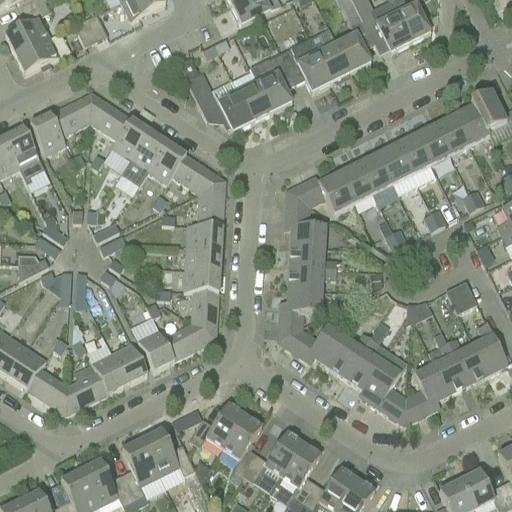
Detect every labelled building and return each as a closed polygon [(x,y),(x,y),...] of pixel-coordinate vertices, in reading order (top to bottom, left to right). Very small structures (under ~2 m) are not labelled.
[(32,0),(27,3),(25,0),(0,0),(0,16),(16,9),(21,19),(43,8),(39,0),(32,0)] [(114,0),(119,9),(136,0),(114,0)] [(164,11),(157,0),(136,0),(119,9),(129,29),(164,11)] [(222,0),(229,13),(255,0),(222,0)] [(269,18),(259,0),(255,0),(229,13),(239,33),(269,18)] [(301,12),(312,7),(308,0),(305,0),(297,4),(301,12)] [(373,52),(347,2),(346,0),(336,0),(333,2),(350,35),(353,42),(335,51),(349,80),(369,70),(363,57),(373,52)] [(360,0),(350,0),(347,2),(373,52),(382,47),(389,60),(409,50),(388,9),(369,18),(360,0)] [(409,50),(429,40),(414,11),(404,16),(396,0),(383,0),(388,9),(409,50)] [(13,62),(48,45),(38,25),(49,19),(43,8),(21,19),(27,30),(3,42),(13,62)] [(106,43),(95,21),(83,27),(95,49),(106,43)] [(95,49),(83,27),(72,32),(83,54),(95,49)] [(349,80),(335,51),(334,52),(326,36),(317,41),(324,56),(315,61),(330,90),(331,89),(335,93),(344,88),(343,83),(349,80)] [(68,59),(59,41),(49,47),(48,45),(13,62),(23,82),(68,59)] [(330,90),(308,46),(278,61),(293,92),(303,87),(310,100),(330,90)] [(227,55),(224,48),(212,53),(216,61),(227,55)] [(216,61),(212,53),(201,59),(205,67),(216,61)] [(283,97),(293,92),(278,61),(248,76),(255,91),(270,120),(290,110),(283,97)] [(197,82),(189,65),(178,71),(186,88),(197,82)] [(210,98),(201,80),(197,82),(186,88),(185,88),(200,119),(216,111),(231,139),(251,129),(236,100),(230,88),(210,98)] [(270,120),(255,91),(236,100),(251,129),(270,120)] [(469,109),(471,113),(485,139),(505,129),(489,98),(469,109)] [(59,145),(60,144),(86,131),(90,101),(48,122),(59,145)] [(105,141),(119,120),(90,101),(86,131),(88,130),(105,141)] [(471,113),(452,123),(467,154),(488,143),(485,139),(471,113)] [(110,156),(128,167),(129,168),(147,139),(119,120),(105,141),(115,148),(110,156)] [(64,153),(60,144),(59,145),(48,122),(28,132),(43,163),(64,153)] [(467,154),(452,123),(432,132),(448,163),(467,154)] [(448,163),(432,132),(413,142),(429,173),(448,163)] [(41,178),(36,167),(37,166),(22,135),(2,146),(17,176),(25,192),(31,189),(28,185),(41,178)] [(147,180),(166,151),(147,139),(129,168),(119,183),(137,195),(147,180)] [(429,173),(413,142),(394,151),(410,182),(429,173)] [(2,146),(0,146),(0,185),(17,176),(2,146)] [(170,184),(181,191),(194,170),(166,151),(147,180),(165,192),(170,184)] [(410,182),(394,151),(375,161),(390,192),(410,182)] [(76,176),(84,172),(78,161),(70,165),(76,176)] [(390,192),(375,161),(356,171),(371,202),(390,192)] [(96,177),(102,167),(95,162),(88,173),(96,177)] [(223,188),(194,170),(181,191),(196,201),(223,188)] [(371,202),(356,171),(336,180),(352,211),(371,202)] [(352,211),(336,180),(317,190),(314,184),(295,193),(298,198),(294,205),(308,214),(324,206),(332,222),(352,211)] [(511,197),(511,193),(506,182),(499,186),(506,200),(511,197)] [(221,220),(223,188),(196,201),(197,202),(196,219),(221,220)] [(0,211),(1,214),(9,210),(3,198),(0,199),(0,211)] [(475,198),(468,202),(475,216),(482,212),(475,198)] [(475,216),(468,202),(461,205),(468,220),(475,216)] [(158,219),(165,208),(158,203),(151,214),(158,219)] [(322,255),(324,233),(306,232),(308,214),(294,205),(290,211),(284,211),(282,239),(289,239),(288,253),(322,255)] [(500,242),(511,236),(511,208),(497,216),(504,229),(495,233),(500,242)] [(80,230),(80,218),(72,217),(71,230),(80,230)] [(436,217),(429,221),(436,235),(443,232),(436,217)] [(95,229),(95,220),(95,218),(86,218),(86,231),(94,231),(95,229)] [(219,252),(221,220),(196,219),(195,234),(186,233),(185,250),(219,252)] [(102,230),(103,220),(95,220),(95,229),(102,230)] [(436,235),(429,221),(422,225),(429,239),(436,235)] [(42,226),(46,232),(56,239),(53,225),(51,222),(42,226)] [(173,232),(173,223),(160,223),(160,232),(173,232)] [(114,231),(102,236),(106,244),(118,238),(114,231)] [(51,246),(56,239),(46,232),(41,239),(51,246)] [(106,244),(102,236),(91,242),(95,250),(106,244)] [(511,236),(500,242),(505,252),(511,248),(511,236)] [(398,237),(390,240),(398,255),(405,251),(398,237)] [(62,253),(67,245),(56,239),(51,246),(62,253)] [(398,255),(390,240),(383,244),(391,258),(398,255)] [(43,258),(48,251),(37,244),(33,251),(43,258)] [(120,244),(109,249),(113,257),(124,252),(120,244)] [(113,257),(109,249),(98,255),(102,263),(113,257)] [(185,250),(184,257),(183,282),(217,284),(219,252),(185,250)] [(54,265),(58,258),(48,251),(43,258),(54,265)] [(334,278),(335,268),(322,267),(322,255),(288,253),(287,275),(334,278)] [(17,263),(17,271),(31,272),(37,269),(33,263),(17,263)] [(17,288),(47,274),(43,266),(37,269),(31,272),(17,271),(17,288)] [(118,281),(123,273),(112,266),(107,274),(118,281)] [(320,298),(321,286),(334,287),(334,278),(287,275),(286,296),(320,298)] [(110,293),(114,286),(104,278),(99,286),(110,293)] [(50,279),(38,285),(35,287),(37,290),(40,288),(42,293),(54,287),(50,279)] [(68,293),(69,280),(60,280),(60,292),(68,293)] [(83,294),(84,281),(75,281),(75,293),(83,294)] [(216,316),(217,284),(183,282),(182,299),(191,300),(191,314),(216,316)] [(464,289),(444,299),(455,321),(475,311),(464,289)] [(68,305),(68,293),(60,292),(59,305),(68,305)] [(83,306),(83,294),(75,293),(74,306),(83,306)] [(320,298),(286,296),(285,310),(278,310),(276,343),(282,343),(301,334),(301,320),(319,321),(320,298)] [(156,297),(155,307),(169,307),(169,298),(156,297)] [(151,326),(158,322),(153,310),(145,314),(151,326)] [(191,314),(190,332),(214,347),(216,316),(191,314)] [(506,373),(485,331),(476,335),(482,347),(471,352),(486,383),(506,373)] [(190,332),(171,341),(183,363),(214,347),(190,332)] [(344,345),(325,333),(315,347),(303,339),(285,349),(281,354),(309,372),(313,366),(325,374),(344,345)] [(136,348),(152,379),(183,363),(171,341),(161,346),(157,338),(136,348)] [(369,346),(361,341),(354,352),(344,345),(325,374),(343,385),(369,346)] [(7,344),(0,353),(0,380),(7,385),(26,356),(7,344)] [(59,362),(66,351),(58,346),(51,357),(59,362)] [(377,351),(369,346),(343,385),(361,397),(380,369),(369,362),(377,351)] [(486,383),(471,352),(460,358),(454,346),(446,350),(467,393),(486,383)] [(84,359),(78,348),(70,352),(76,363),(84,359)] [(446,350),(437,355),(443,366),(432,372),(448,402),(467,393),(446,350)] [(145,382),(136,364),(130,351),(110,361),(125,392),(145,382)] [(26,356),(7,385),(13,389),(38,406),(52,385),(39,376),(44,368),(32,360),(26,356)] [(125,392),(110,361),(91,371),(106,402),(125,392)] [(361,397),(357,403),(392,426),(396,421),(403,422),(404,405),(389,396),(399,381),(380,369),(361,397)] [(64,423),(106,402),(91,371),(90,371),(94,379),(65,394),(64,393),(64,423)] [(435,409),(448,402),(432,372),(412,382),(420,397),(404,405),(403,422),(410,422),(413,428),(438,415),(435,409)] [(38,406),(64,423),(64,393),(52,385),(38,406)] [(221,456),(243,423),(226,411),(211,433),(201,427),(187,448),(197,455),(204,445),(221,456)] [(255,462),(245,456),(260,434),(243,423),(221,456),(237,467),(231,477),(242,483),(255,462)] [(160,438),(140,447),(158,484),(178,474),(182,483),(193,478),(191,473),(182,455),(171,461),(160,438)] [(279,485),(301,451),(285,440),(265,469),(255,462),(242,483),(242,484),(252,490),(263,474),(279,485)] [(158,484),(140,447),(120,457),(132,481),(121,486),(134,511),(142,511),(147,510),(139,493),(158,484)] [(511,490),(511,447),(506,450),(509,456),(496,462),(509,487),(498,492),(508,511),(511,511),(511,492),(511,491),(511,490)] [(300,511),(314,491),(304,485),(319,463),(301,451),(279,485),(268,502),(269,503),(269,502),(275,506),(284,502),(290,505),(285,511),(298,511),(299,511),(300,511)] [(134,511),(132,508),(121,486),(110,492),(98,468),(79,478),(95,511),(134,511)] [(320,511),(339,511),(356,487),(339,476),(324,498),(314,491),(300,511),(299,511),(298,511),(315,511),(317,509),(320,511)] [(95,511),(79,478),(59,488),(70,511),(69,511),(95,511)] [(508,511),(498,492),(488,497),(478,478),(465,485),(462,479),(455,483),(469,511),(482,511),(492,507),(494,511),(508,511)] [(469,511),(455,483),(448,486),(450,492),(437,498),(444,511),(469,511)] [(363,511),(373,498),(356,487),(339,511),(363,511)] [(43,511),(37,499),(18,509),(19,511),(43,511)]
